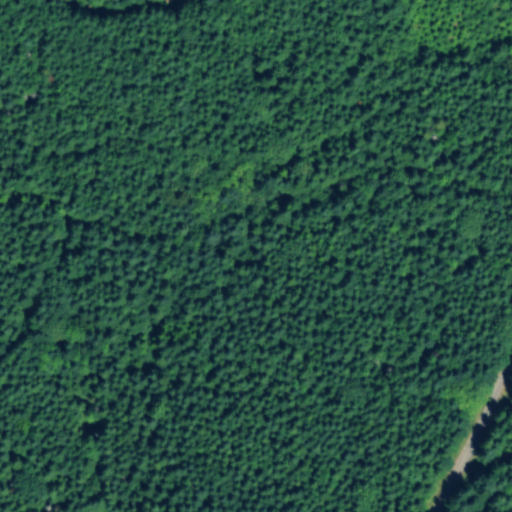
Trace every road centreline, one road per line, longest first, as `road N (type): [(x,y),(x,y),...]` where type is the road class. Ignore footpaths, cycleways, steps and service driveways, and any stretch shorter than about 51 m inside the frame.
road 1 (track): [(0,190),(47,185),(70,200),(75,244),(58,294),(0,356)]
road 2 (track): [(412,511),(511,362)]
